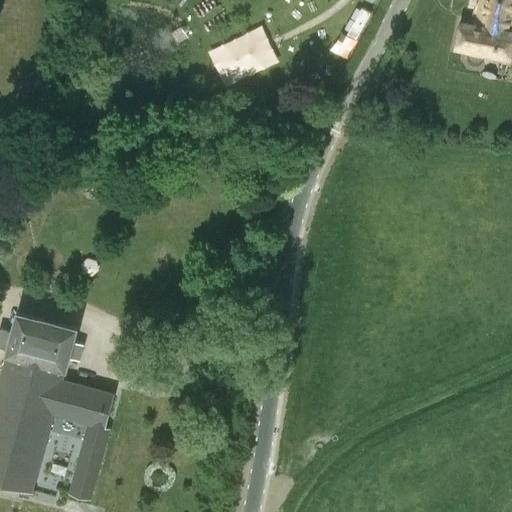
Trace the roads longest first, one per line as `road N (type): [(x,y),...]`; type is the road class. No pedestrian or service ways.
road 1 (unclassified): [(247,511),(297,210),(331,131)]
road 2 (residential): [(331,131),(403,0)]
